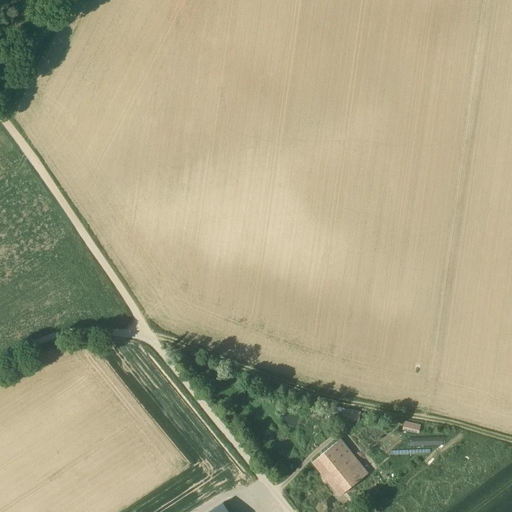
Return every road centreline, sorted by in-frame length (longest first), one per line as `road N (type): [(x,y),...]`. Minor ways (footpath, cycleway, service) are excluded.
road 1 (track): [(428,417),(488,0)]
road 2 (track): [(151,337),(330,405),(428,417)]
road 3 (track): [(151,337),(0,116)]
road 4 (unclassified): [(291,511),(151,337)]
road 5 (unclassified): [(0,366),(69,331),(151,337)]
